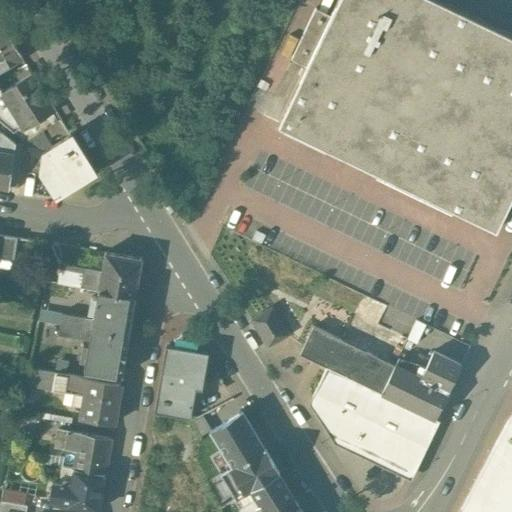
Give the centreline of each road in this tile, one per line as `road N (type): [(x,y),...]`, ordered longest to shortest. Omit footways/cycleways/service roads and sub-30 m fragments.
road 1 (residential): [(342,511),(183,264)]
road 2 (residential): [(183,264),(152,319),(115,511)]
road 3 (residential): [(147,206),(13,0)]
road 4 (residential): [(503,352),(423,511)]
road 5 (residential): [(0,207),(84,221),(147,206)]
